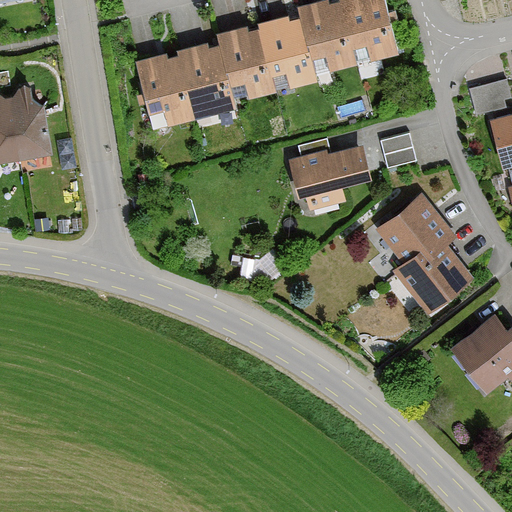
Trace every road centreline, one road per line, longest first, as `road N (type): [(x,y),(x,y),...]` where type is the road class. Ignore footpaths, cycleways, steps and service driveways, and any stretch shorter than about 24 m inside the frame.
road 1 (unclassified): [(474,511),(310,367),(212,314),(112,278)]
road 2 (residential): [(112,278),(71,0)]
road 3 (residential): [(510,264),(468,179),(436,47)]
